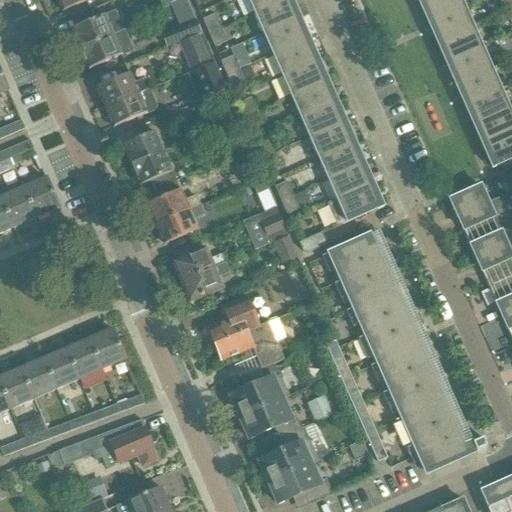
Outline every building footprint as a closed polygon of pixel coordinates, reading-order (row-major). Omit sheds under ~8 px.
[(57,0),(63,13),(93,0),(57,0)] [(287,0),(246,0),(254,16),(287,1),(287,0)] [(464,7),(461,0),(423,0),(421,1),(430,21),(464,7)] [(511,0),(500,0),(506,12),(511,9),(511,0)] [(297,21),(287,1),(254,16),(263,36),(297,21)] [(473,27),(464,7),(430,21),(440,42),(473,27)] [(123,32),(115,12),(72,30),(75,37),(74,38),(80,51),(123,32)] [(208,35),(220,30),(214,17),(203,22),(208,35)] [(297,21),(263,36),(272,57),(306,42),(297,21)] [(189,39),(201,33),(197,22),(162,36),(167,47),(188,38),(189,39)] [(482,48),(473,27),(440,42),(449,63),(482,48)] [(226,44),(220,30),(208,35),(214,49),(226,44)] [(80,51),(86,63),(90,70),(132,52),(123,32),(80,51)] [(201,33),(189,39),(189,40),(179,44),(191,73),(214,63),(203,34),(202,35),(201,33)] [(315,63),(306,42),(272,57),(281,78),(315,63)] [(492,68),(482,48),(449,63),(458,83),(492,68)] [(226,77),(238,72),(232,58),(221,63),(226,77)] [(214,63),(191,73),(188,75),(200,103),(227,92),(215,63),(214,63)] [(315,63),(281,78),(290,98),(324,83),(315,63)] [(492,68),(458,83),(467,104),(501,89),(492,68)] [(0,94),(8,91),(0,72),(0,94)] [(238,72),(226,77),(232,91),(244,86),(238,72)] [(150,90),(145,80),(133,85),(129,75),(97,89),(105,108),(150,90)] [(333,104),(324,83),(290,98),(299,119),(333,104)] [(510,110),(501,89),(467,104),(476,125),(510,110)] [(105,108),(109,118),(108,120),(110,125),(113,126),(114,128),(155,112),(157,107),(150,90),(105,108)] [(245,119),(256,114),(250,100),(239,105),(245,119)] [(333,104),(299,119),(309,140),(342,125),(333,104)] [(192,121),(188,109),(169,116),(173,128),(192,121)] [(511,114),(510,110),(476,125),(485,145),(511,133),(511,114)] [(256,114),(245,119),(250,132),(262,127),(256,114)] [(0,135),(2,140),(25,130),(21,121),(0,130),(0,135)] [(249,151),(236,123),(217,131),(229,160),(249,151)] [(351,145),(342,125),(309,140),(318,160),(351,145)] [(164,153),(155,133),(123,146),(126,153),(125,154),(131,167),(164,153)] [(511,133),(485,145),(483,147),(492,169),(511,160),(511,133)] [(11,159),(34,150),(30,141),(7,151),(11,159)] [(263,161),(274,156),(268,142),(257,147),(263,161)] [(361,166),(351,145),(318,160),(327,181),(361,166)] [(0,164),(11,159),(7,151),(0,154),(0,164)] [(131,167),(132,169),(130,171),(133,176),(135,177),(137,180),(137,179),(140,186),(172,173),(164,153),(131,167)] [(257,166),(251,153),(228,163),(234,176),(257,166)] [(280,169),(274,156),(263,161),(268,174),(280,169)] [(370,187),(361,166),(327,181),(336,202),(370,187)] [(37,219),(60,209),(47,179),(24,189),(37,219)] [(263,180),(252,184),(257,196),(268,191),(263,180)] [(281,203),(292,198),(286,184),(275,189),(281,203)] [(373,186),(370,187),(336,202),(328,206),(337,228),(383,208),(373,186)] [(464,232),(494,218),(511,210),(511,208),(507,196),(488,205),(481,188),(450,201),(464,232)] [(13,229),(37,219),(24,189),(0,199),(13,229)] [(156,225),(201,206),(197,197),(186,202),(181,192),(148,206),(156,225)] [(298,211),(292,198),(281,203),(287,216),(298,211)] [(0,235),(13,229),(0,199),(0,235)] [(156,225),(165,245),(198,231),(194,221),(205,217),(201,206),(156,225)] [(258,217),(270,245),(288,237),(276,209),(258,217)] [(511,228),(501,234),(494,218),(464,232),(476,260),(511,244),(511,228)] [(379,233),(372,237),(371,236),(328,255),(418,457),(461,438),(469,434),(379,233)] [(308,254),(328,245),(323,234),(299,244),(303,252),(308,254)] [(289,238),(273,244),(282,265),(298,259),(289,238)] [(511,244),(476,260),(489,289),(511,279),(511,244)] [(228,253),(220,256),(210,261),(205,250),(173,264),(181,283),(225,265),(232,262),(228,253)] [(229,274),(225,265),(181,283),(190,304),(223,290),(218,279),(229,274)] [(511,279),(489,289),(502,318),(511,313),(511,279)] [(214,347),(260,327),(248,300),(222,310),(228,321),(207,330),(214,347)] [(314,305),(300,310),(305,322),(319,316),(314,305)] [(511,313),(502,318),(511,339),(511,313)] [(262,371),(273,366),(284,361),(269,324),(260,327),(214,347),(221,363),(253,351),(262,371)] [(308,335),(313,345),(324,340),(319,330),(308,335)] [(89,341),(102,371),(126,361),(113,331),(89,341)] [(89,341),(66,351),(79,381),(80,381),(102,371),(89,341)] [(336,343),(326,347),(378,464),(388,460),(336,343)] [(66,351),(44,361),(57,391),(79,381),(66,351)] [(23,370),(21,371),(34,401),(57,391),(44,361),(23,370)] [(273,366),(262,371),(250,376),(255,387),(230,398),(240,420),(282,401),(283,402),(290,398),(277,369),(275,370),(273,366)] [(0,379),(0,387),(10,411),(34,401),(21,371),(0,379)] [(0,387),(0,415),(10,411),(0,387)] [(141,397),(117,406),(120,414),(144,405),(141,396),(141,397)] [(292,422),(283,402),(282,401),(240,420),(250,441),(274,430),(279,441),(302,431),(297,420),(292,422)] [(120,414),(117,406),(93,415),(97,423),(120,414)] [(92,415),(69,424),(72,432),(95,424),(92,415)] [(159,462),(152,445),(157,443),(158,439),(156,434),(151,433),(147,434),(142,421),(58,452),(64,467),(93,456),(96,462),(102,459),(107,470),(118,465),(119,467),(137,459),(142,469),(159,462)] [(69,424),(46,432),(50,441),(72,432),(69,424)] [(302,431),(279,441),(284,452),(259,463),(269,485),(311,466),(311,467),(319,463),(304,430),(302,431)] [(50,441),(46,432),(23,441),(26,449),(50,441)] [(461,438),(418,457),(426,476),(458,462),(453,451),(465,445),(461,438)] [(473,442),(465,445),(453,451),(458,462),(478,453),(477,452),(487,448),(484,440),(474,444),(473,442)] [(26,449),(23,441),(0,449),(4,458),(26,449)] [(355,462),(368,457),(362,443),(349,448),(355,462)] [(35,468),(38,476),(50,471),(47,463),(35,468)] [(311,466),(269,485),(279,506),(303,495),(308,506),(331,496),(326,484),(320,486),(311,467),(311,466)] [(106,494),(101,478),(83,485),(90,504),(103,500),(102,496),(106,494)] [(511,511),(511,479),(511,480),(482,493),(490,511),(511,511)] [(162,511),(170,509),(161,488),(116,507),(118,511),(162,511)] [(103,500),(91,505),(74,511),(105,511),(108,511),(103,500)] [(467,511),(463,502),(442,511),(467,511)]
